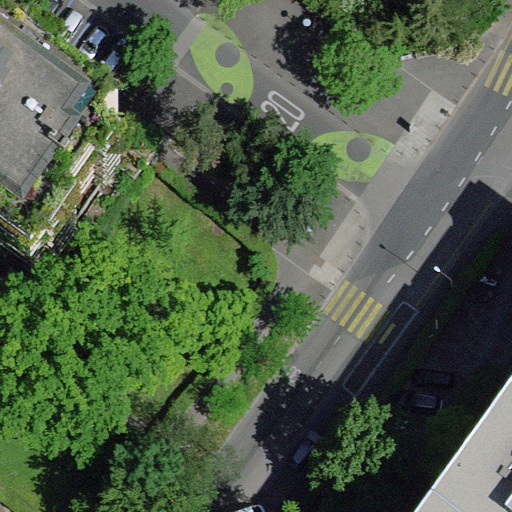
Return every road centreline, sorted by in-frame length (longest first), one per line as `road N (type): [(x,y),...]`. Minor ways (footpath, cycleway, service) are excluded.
road 1 (residential): [(440,207),(220,511)]
road 2 (residential): [(154,0),(440,207)]
road 3 (residential): [(511,106),(440,207)]
